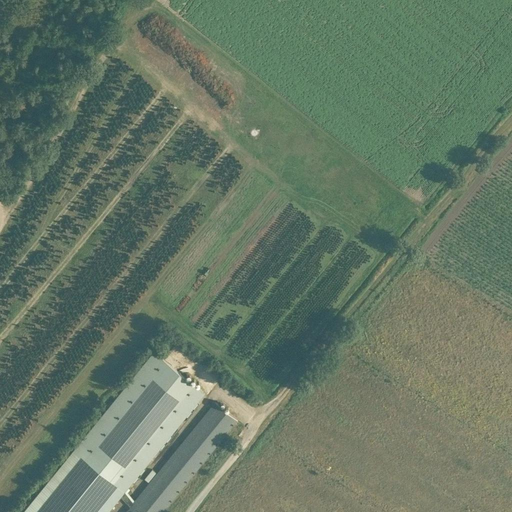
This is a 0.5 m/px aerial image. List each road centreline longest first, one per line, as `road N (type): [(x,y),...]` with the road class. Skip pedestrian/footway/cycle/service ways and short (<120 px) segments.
road 1 (track): [(511,120),(190,511)]
road 2 (track): [(8,211),(141,0)]
